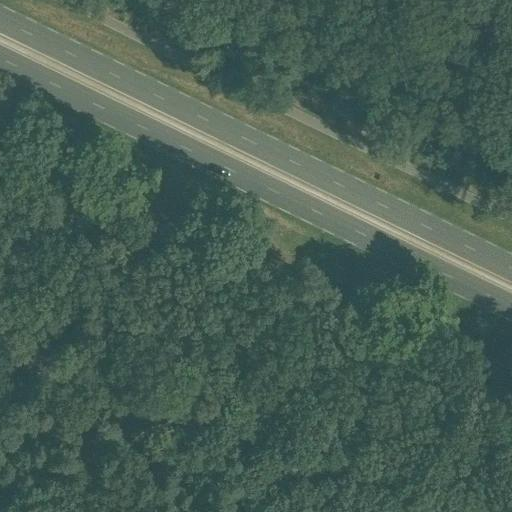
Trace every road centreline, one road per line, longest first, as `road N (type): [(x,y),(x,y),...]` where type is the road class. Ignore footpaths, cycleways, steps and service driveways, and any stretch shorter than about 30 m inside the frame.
road 1 (primary): [(511,269),(0,21)]
road 2 (primary): [(0,60),(511,307)]
road 3 (unclassified): [(190,511),(147,446),(105,403),(0,337)]
